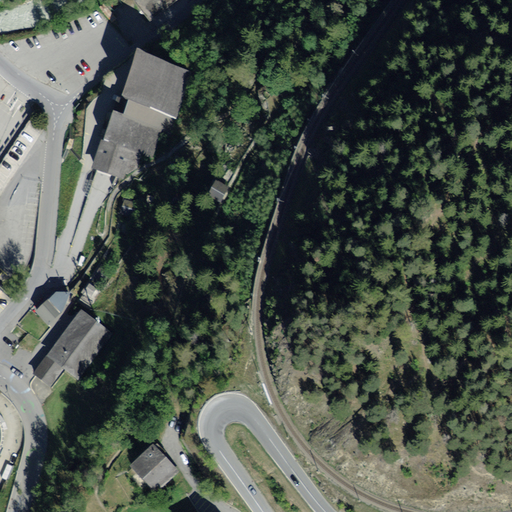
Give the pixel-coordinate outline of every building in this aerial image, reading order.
[(172,0),(136,0),(135,1),(146,18),(172,0)] [(113,114),(92,171),(108,177),(122,181),(128,173),(136,171),(142,154),(158,160),(172,120),(177,122),(194,77),(150,61),(134,55),(118,100),(128,103),(123,118),(113,114)] [(227,185),(216,179),(208,193),(219,199),(227,185)] [(113,272),(103,267),(96,280),(106,285),(113,272)] [(53,294),(48,299),(35,311),(49,325),(61,313),(70,292),(56,291),(53,294)] [(116,335),(81,308),(30,375),(52,392),(65,375),(77,384),(116,335)] [(178,472),(151,445),(129,467),(155,494),(178,472)]
